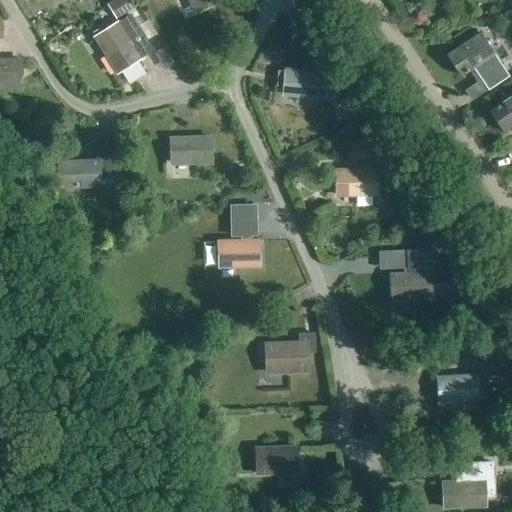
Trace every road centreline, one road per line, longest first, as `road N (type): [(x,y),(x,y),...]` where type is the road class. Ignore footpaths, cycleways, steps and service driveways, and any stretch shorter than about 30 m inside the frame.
road 1 (residential): [(229,77),(182,96),(81,112),(49,89),(0,0)]
road 2 (residential): [(336,335),(229,77)]
road 3 (residential): [(511,214),(430,86),(361,0)]
road 4 (residential): [(336,335),(392,452),(370,469),(356,464),(350,450)]
